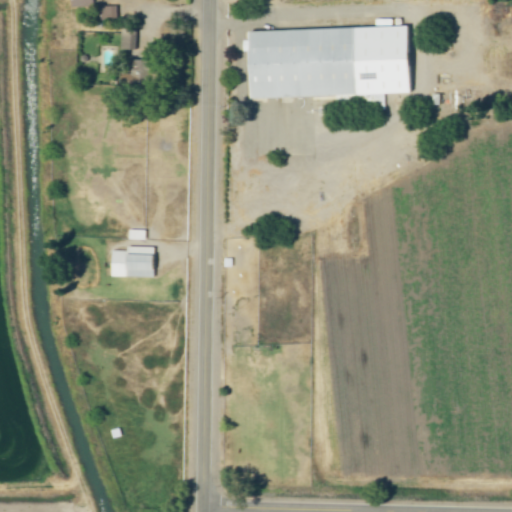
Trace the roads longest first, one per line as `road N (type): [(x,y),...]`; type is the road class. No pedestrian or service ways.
road 1 (residential): [(211,511),(219,0)]
road 2 (residential): [(212,509),(342,511)]
